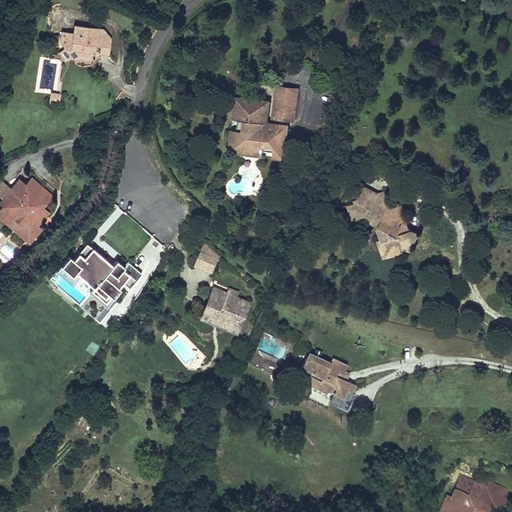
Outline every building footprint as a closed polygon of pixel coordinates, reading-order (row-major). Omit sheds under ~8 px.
[(94,43),(95,34),(67,32),(67,40),(54,38),(53,49),(59,50),(59,53),(65,53),(64,64),(83,65),(84,52),(93,53),(103,54),(104,44),(94,43)] [(94,43),(104,44),(98,34),(95,34),(94,43)] [(59,50),(53,49),(57,54),(53,57),(60,67),(64,64),(65,53),(59,53),(59,50)] [(271,87),(266,120),(289,123),(293,91),(271,87)] [(239,123),(242,100),(231,99),(228,121),(233,122),(239,123)] [(279,161),(282,127),(261,125),(255,124),(258,102),(242,100),(239,123),(233,122),(231,133),(239,134),(236,156),(257,158),(279,161)] [(55,106),(60,106),(60,103),(52,102),(51,113),(55,113),(55,106)] [(258,102),(255,124),(261,125),(264,103),(258,102)] [(236,156),(239,134),(231,133),(227,132),(224,154),(236,156)] [(256,165),(257,158),(236,156),(235,162),(256,165)] [(391,219),(397,207),(396,200),(382,203),(379,187),(373,188),(359,180),(352,193),(349,194),(350,197),(343,199),(345,206),(360,213),(373,221),(374,220),(378,222),(374,228),(376,233),(372,234),(375,243),(388,239),(390,247),(396,245),(399,240),(403,242),(411,227),(401,222),(400,224),(391,219)] [(40,211),(46,204),(28,186),(22,193),(16,187),(1,204),(2,209),(3,214),(4,218),(7,224),(9,228),(12,225),(18,231),(16,234),(23,241),(33,230),(38,225),(32,220),(40,211)] [(349,217),(360,213),(345,206),(349,217)] [(400,221),(397,207),(391,219),(400,224),(401,222),(400,221)] [(3,214),(2,209),(0,210),(0,227),(27,252),(41,237),(33,230),(23,241),(16,234),(18,231),(12,225),(9,228),(7,224),(4,218),(3,214)] [(46,216),(40,211),(32,220),(38,225),(46,216)] [(390,247),(388,239),(375,243),(377,251),(390,247)] [(141,273),(127,261),(123,266),(115,260),(111,265),(85,243),(72,260),(68,256),(58,268),(70,278),(74,272),(93,288),(89,292),(101,302),(108,293),(112,297),(120,288),(118,287),(115,284),(119,279),(122,282),(129,287),(141,273)] [(215,259),(201,249),(194,268),(209,274),(215,259)] [(236,332),(247,304),(233,298),(211,290),(206,302),(211,304),(207,316),(216,319),(214,324),(236,332)] [(105,306),(112,297),(108,293),(101,302),(105,306)] [(214,324),(216,319),(207,316),(211,304),(206,302),(199,321),(235,335),(236,332),(214,324)] [(340,379),(333,375),(335,371),(338,372),(340,368),(343,364),(328,355),(325,360),(310,351),(308,356),(304,354),(298,363),(308,369),(305,373),(302,379),(312,385),(315,380),(323,385),(323,386),(330,390),(327,395),(341,403),(351,386),(340,379)] [(296,368),(305,373),(308,369),(298,363),(296,368)] [(335,371),(333,375),(340,379),(345,371),(340,368),(338,372),(335,371)] [(218,386),(223,379),(218,375),(213,382),(218,386)] [(315,380),(312,385),(320,390),(319,391),(327,395),(330,390),(323,386),(323,385),(315,380)] [(485,485),(458,473),(449,492),(441,493),(434,509),(442,511),(478,511),(481,506),(472,502),(475,496),(481,498),(486,485),(485,485)] [(487,480),(485,485),(486,485),(493,493),(488,503),(498,508),(511,502),(507,489),(487,480)] [(493,493),(486,485),(481,498),(475,496),(472,502),(481,506),(486,508),(488,503),(493,493)]
